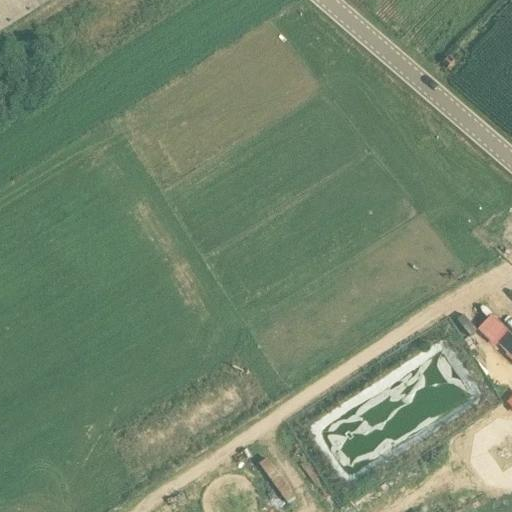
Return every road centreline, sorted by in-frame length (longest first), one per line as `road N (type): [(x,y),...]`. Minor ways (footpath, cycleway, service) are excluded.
road 1 (track): [(511,278),(143,511)]
road 2 (unclassified): [(511,161),(327,0)]
